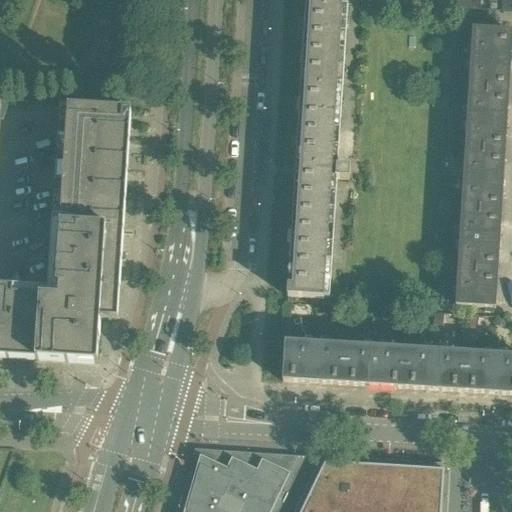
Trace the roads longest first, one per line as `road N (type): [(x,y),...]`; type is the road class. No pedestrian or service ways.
road 1 (tertiary): [(511,442),(149,417)]
road 2 (residential): [(182,306),(212,291),(238,256),(254,0)]
road 3 (secondary): [(182,306),(203,0)]
road 4 (residential): [(149,417),(0,407)]
